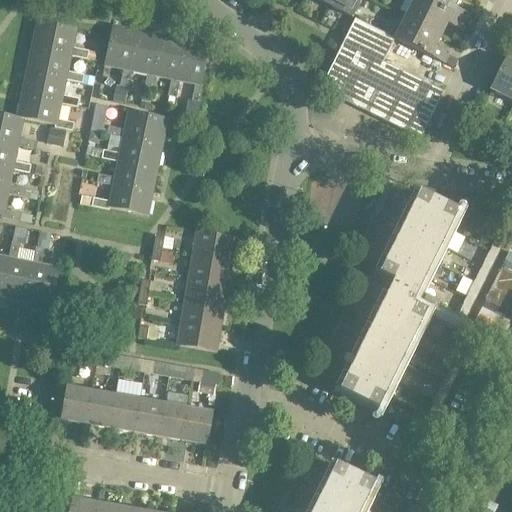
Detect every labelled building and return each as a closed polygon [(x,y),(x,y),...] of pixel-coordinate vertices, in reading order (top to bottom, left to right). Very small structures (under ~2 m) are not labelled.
[(350,19),(360,0),(331,0),(327,8),(350,19)] [(464,24),(433,9),(415,0),(413,0),(405,15),(401,13),(399,17),(404,20),(440,38),(446,25),(460,32),(464,24)] [(415,0),(433,9),(464,24),(468,16),(454,9),(458,0),(415,0)] [(397,21),(401,23),(393,40),(443,66),(448,57),(434,50),(440,38),(404,20),(399,17),(397,21)] [(353,21),(318,90),(339,100),(336,106),(360,118),(363,113),(419,140),(442,94),(382,64),(394,41),(353,21)] [(31,47),(71,55),(70,58),(86,61),(88,53),(71,50),(75,30),(36,22),(31,47)] [(128,72),(136,34),(112,28),(103,68),(123,72),(119,88),(128,89),(131,73),(128,72)] [(155,78),(152,78),(160,39),(136,34),(128,72),(131,73),(147,77),(144,93),(152,95),(155,78)] [(152,78),(155,78),(171,82),(167,98),(175,100),(179,83),(176,83),(184,44),(160,39),(152,78)] [(184,44),(176,83),(179,83),(194,87),(191,103),(188,102),(184,119),(196,121),(200,105),(199,105),(203,88),(200,87),(208,49),(184,44)] [(66,79),(65,82),(82,85),(83,77),(67,74),(70,58),(71,55),(31,47),(26,71),(66,79)] [(443,66),(453,70),(457,62),(448,57),(443,66)] [(490,92),(511,103),(511,65),(506,62),(490,92)] [(22,95),(61,103),(60,106),(77,109),(78,101),(62,98),(65,82),(66,79),(26,71),(22,95)] [(23,121),(55,128),(54,130),(72,133),(73,125),(57,121),(60,106),(61,103),(22,95),(17,119),(23,121)] [(123,138),(162,146),(167,121),(128,113),(124,132),(108,129),(106,137),(123,140),(123,138)] [(0,141),(18,146),(17,148),(33,152),(35,144),(19,140),(23,121),(17,119),(0,115),(0,141)] [(105,121),(94,119),(91,133),(102,135),(105,121)] [(157,170),(162,146),(123,138),(123,140),(119,156),(103,153),(101,161),(118,164),(118,162),(157,170)] [(18,146),(0,141),(0,167),(13,170),(12,173),(28,176),(30,168),(14,164),(17,148),(18,146)] [(152,194),(157,170),(118,162),(118,164),(114,180),(98,177),(96,185),(112,188),(113,186),(152,194)] [(9,188),(12,173),(13,170),(0,167),(0,192),(8,194),(7,197),(24,200),(25,192),(9,188)] [(113,186),(112,188),(109,204),(93,201),(91,209),(109,212),(109,210),(147,218),(152,194),(113,186)] [(8,194),(0,192),(0,217),(2,218),(1,220),(19,223),(20,216),(4,212),(7,197),(8,194)] [(413,193),(389,241),(365,288),(380,296),(332,393),(382,417),(430,320),(416,313),(463,218),(413,193)] [(235,241),(223,239),(195,234),(191,257),(231,263),(235,241)] [(152,250),(161,252),(163,239),(154,238),(152,250)] [(496,240),(495,241),(489,252),(498,257),(504,244),(497,241),(496,240)] [(11,261),(3,300),(27,305),(35,266),(32,265),(16,262),(19,246),(11,244),(8,260),(11,261)] [(35,266),(27,305),(51,310),(59,271),(40,267),(43,251),(35,249),(32,265),(35,266)] [(159,264),(161,252),(152,250),(150,263),(159,264)] [(483,264),(492,268),(498,257),(489,252),(483,264)] [(227,286),(231,263),(191,257),(187,279),(227,286)] [(0,299),(3,300),(11,261),(8,260),(0,258),(0,299)] [(482,289),(488,276),(480,272),(474,284),(482,289)] [(187,279),(183,302),(223,309),(227,286),(187,279)] [(149,283),(141,282),(138,294),(147,296),(149,283)] [(476,301),(482,289),(474,284),(468,297),(476,301)] [(136,307),(145,308),(147,296),(138,294),(136,307)] [(219,332),(223,309),(183,302),(180,325),(219,332)] [(458,317),(466,321),(472,309),(464,305),(458,317)] [(215,355),(219,332),(180,325),(176,348),(215,355)] [(147,330),(138,329),(136,341),(145,343),(147,330)] [(468,354),(475,340),(466,336),(460,350),(468,354)] [(73,351),(71,362),(87,365),(89,353),(73,351)] [(104,368),(120,371),(122,359),(106,356),(104,368)] [(464,361),(455,357),(450,369),(458,373),(464,361)] [(137,361),(122,359),(120,371),(135,373),(137,361)] [(154,365),(152,376),(168,379),(170,367),(154,365)] [(170,367),(168,379),(183,382),(185,370),(170,367)] [(452,385),(458,373),(450,369),(444,381),(452,385)] [(202,373),(200,385),(216,388),(218,376),(202,373)] [(448,393),(440,388),(433,401),(442,405),(448,393)] [(60,423),(85,427),(90,393),(66,389),(60,423)] [(85,427),(109,431),(115,398),(90,393),(85,427)] [(109,431),(133,435),(139,402),(115,398),(109,431)] [(436,417),(442,405),(433,401),(427,413),(436,417)] [(133,435),(157,440),(163,406),(139,402),(133,435)] [(157,440),(181,444),(187,410),(163,406),(157,440)] [(206,448),(212,415),(187,410),(181,444),(206,448)] [(432,425),(423,420),(417,434),(426,438),(432,425)] [(368,511),(380,490),(330,465),(306,511),(368,511)] [(69,511),(94,511),(96,505),(71,501),(69,511)]
